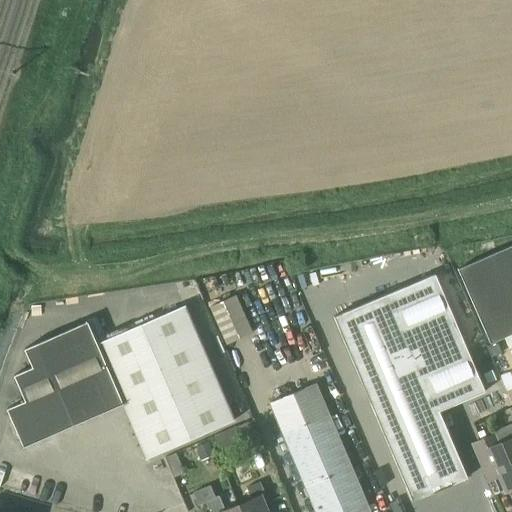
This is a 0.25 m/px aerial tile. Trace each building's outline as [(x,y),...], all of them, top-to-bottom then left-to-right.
[(511,243),(455,269),(488,343),(511,332),(511,243)] [(332,316),(409,500),(465,477),(437,411),(483,391),(433,273),(332,316)] [(208,306),(223,340),(249,329),(234,295),(208,306)] [(6,409),(22,447),(121,404),(145,459),(233,421),(183,306),(105,340),(96,344),(95,344),(86,322),(23,349),(31,368),(13,376),(24,402),(6,409)] [(96,344),(105,340),(95,318),(87,322),(96,344)] [(268,403),(314,511),(364,511),(368,510),(314,383),(268,403)] [(254,419),(244,423),(252,442),(262,438),(254,419)] [(219,449),(240,439),(234,427),(214,437),(219,449)] [(471,443),(488,481),(497,477),(503,491),(511,487),(511,437),(497,443),(493,434),(489,435),(478,440),(471,443)] [(200,460),(211,455),(206,443),(195,448),(200,460)] [(174,478),(185,474),(176,453),(165,458),(174,478)] [(239,511),(266,511),(263,504),(267,502),(259,482),(246,487),(252,502),(239,507),(238,508),(239,511)] [(239,511),(238,508),(239,507),(238,504),(224,510),(218,495),(213,498),(208,487),(193,493),(198,505),(205,502),(209,511),(239,511)]
